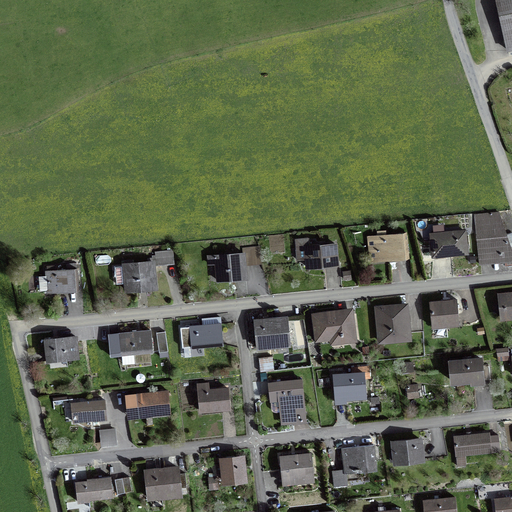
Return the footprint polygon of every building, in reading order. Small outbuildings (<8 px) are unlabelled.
[(511,0),(496,0),(506,44),(511,43),(511,0)] [(500,255),(501,261),(511,259),(511,253),(498,211),(475,214),(480,258),(500,255)] [(397,256),(397,254),(408,252),(406,233),(386,235),(386,230),(377,231),(377,236),(376,236),(378,255),(387,255),(387,257),(397,256)] [(431,234),(433,255),(467,252),(465,231),(431,234)] [(307,259),(307,267),(337,264),(335,244),(308,246),(307,238),(296,239),(298,260),(307,259)] [(217,263),(218,280),(246,278),(243,253),(208,256),(209,264),(217,263)] [(126,283),(126,290),(156,287),(153,262),(132,264),(132,260),(124,261),(124,266),(115,267),(117,284),(126,283)] [(67,291),(67,289),(78,288),(76,263),(67,264),(67,269),(47,270),(47,275),(38,276),(40,291),(57,289),(58,292),(67,291)] [(511,316),(511,293),(500,295),(502,317),(511,316)] [(446,324),(446,325),(458,324),(456,299),(430,302),(432,327),(433,326),(446,324)] [(376,307),(380,341),(410,338),(406,304),(376,307)] [(343,337),(344,342),(356,340),(353,314),(336,316),(335,311),(313,314),(316,340),(343,337)] [(269,346),(268,343),(289,341),(287,317),(255,320),(257,347),(269,346)] [(189,326),(191,348),(223,345),(221,323),(189,326)] [(119,333),(121,355),(153,352),(151,330),(119,333)] [(156,332),(159,352),(168,351),(165,331),(156,332)] [(67,359),(67,358),(78,357),(76,336),(46,339),(48,361),(67,359)] [(496,348),(498,356),(508,355),(508,347),(496,348)] [(259,357),(260,372),(274,370),(272,356),(259,357)] [(473,382),(483,381),(483,380),(481,365),(480,358),(450,361),(453,381),(472,379),(473,382)] [(402,363),(403,372),(413,371),(412,362),(402,363)] [(490,379),(489,364),(481,365),(483,380),(490,379)] [(346,401),(346,398),(366,396),(364,375),(370,375),(369,366),(352,367),(352,373),(333,375),(336,402),(346,401)] [(285,422),(306,420),(302,379),(268,382),(271,400),(272,408),(273,411),(276,412),(284,411),(285,422)] [(209,407),(209,409),(230,407),(228,388),(209,390),(208,383),(198,384),(200,408),(209,407)] [(408,386),(409,396),(416,395),(415,385),(408,386)] [(159,410),(170,409),(168,391),(136,394),(138,416),(151,414),(151,410),(159,409),(159,410)] [(72,403),(74,421),(106,417),(104,400),(72,403)] [(454,436),(456,455),(500,450),(498,435),(489,436),(489,432),(454,436)] [(395,461),(395,462),(422,459),(420,439),(393,442),(394,452),(390,453),(391,461),(395,461)] [(360,470),(359,468),(376,467),(373,444),(343,448),(345,470),(354,469),(354,470),(360,470)] [(297,482),(297,479),(313,477),(311,453),(280,456),(283,484),(297,482)] [(222,460),(223,464),(224,477),(224,480),(245,478),(242,458),(222,460)] [(216,478),(224,477),(223,464),(213,465),(214,473),(209,474),(211,488),(217,488),(216,478)] [(146,470),(149,498),(180,494),(178,473),(177,467),(146,470)] [(187,487),(185,473),(178,473),(180,494),(186,493),(186,487),(187,487)] [(90,500),(89,498),(113,496),(111,476),(99,477),(99,479),(76,482),(78,501),(90,500)] [(129,476),(122,478),(125,492),(132,490),(129,476)] [(125,492),(122,478),(115,479),(117,494),(125,492)] [(423,501),(424,511),(456,511),(455,497),(423,501)] [(511,511),(511,497),(495,499),(496,511),(511,511)]
